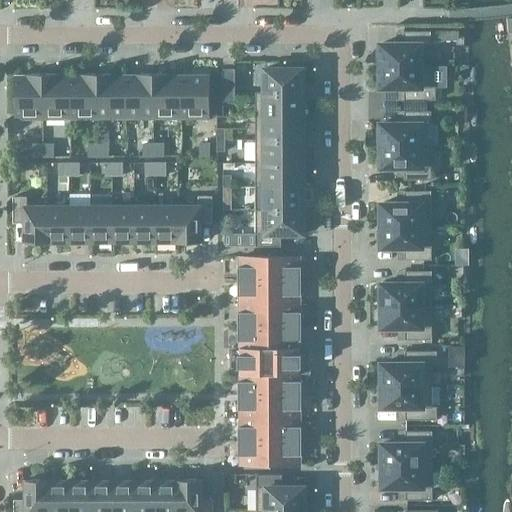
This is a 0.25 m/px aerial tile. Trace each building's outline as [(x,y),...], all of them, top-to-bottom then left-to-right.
[(381,49),(377,49),(377,62),(381,62),(381,67),(421,67),(421,45),(430,45),(430,32),(404,32),(404,44),(381,44),(381,49)] [(421,67),(381,67),(381,89),(404,89),(404,101),(436,100),(436,88),(431,88),(431,67),(421,67)] [(223,68),(223,85),(235,85),(235,68),(223,68)] [(264,92),(255,92),(255,93),(301,92),(301,85),(303,85),(303,68),(264,68),(264,92)] [(14,75),(14,119),(43,119),(43,74),(26,74),(26,75),(14,75)] [(43,74),(43,119),(70,119),(70,75),(59,75),(59,74),(43,74)] [(70,75),(70,119),(98,119),(98,74),(81,74),(81,75),(70,75)] [(98,74),(98,119),(126,119),(125,75),(114,75),(114,74),(98,74)] [(125,75),(126,119),(153,119),(153,74),(136,74),(136,75),(125,75)] [(153,74),(153,119),(181,119),(181,75),(170,75),(170,74),(153,74)] [(209,119),(209,75),(181,75),(181,119),(209,119)] [(235,101),(235,85),(223,85),(223,101),(235,101)] [(301,92),(255,93),(255,116),(303,116),(303,100),(301,100),(301,92)] [(381,142),(381,147),(431,147),(431,146),(421,146),(421,125),(431,125),(431,112),(404,112),(404,124),(381,124),(381,129),(377,129),(377,142),(381,142)] [(255,116),(255,139),(301,139),(301,132),(303,132),(303,116),(255,116)] [(224,128),(216,128),(216,139),(224,139),(224,128)] [(224,151),(224,139),(216,139),(216,151),(224,151)] [(301,139),(255,139),(255,164),(301,164),(303,164),(303,147),(301,147),(301,139)] [(143,156),(153,156),(153,143),(143,144),(143,156)] [(164,156),(164,144),(153,143),(153,156),(164,156)] [(199,156),(209,156),(209,143),(199,143),(199,156)] [(32,144),(32,156),(43,156),(43,144),(32,144)] [(53,144),(43,144),(43,156),(53,156),(53,144)] [(88,156),(98,156),(98,144),(88,144),(88,156)] [(108,156),(108,144),(98,144),(98,156),(108,156)] [(431,180),(431,147),(381,147),(381,168),(404,168),(404,180),(431,180)] [(59,175),(69,175),(69,162),(59,162),(59,175)] [(79,175),(79,162),(69,162),(69,175),(79,175)] [(102,175),(112,175),(112,162),(102,162),(102,175)] [(123,175),(123,162),(112,162),(112,175),(123,175)] [(145,162),(145,175),(155,175),(155,162),(145,162)] [(166,162),(155,162),(155,175),(166,175),(166,162)] [(301,164),(255,164),(255,186),(303,186),(303,170),(301,170),(301,164)] [(231,175),(223,175),(223,186),(231,186),(231,175)] [(231,198),(231,186),(223,186),(223,198),(231,198)] [(303,186),(255,186),(255,210),(301,210),(301,202),(303,202),(303,186)] [(381,204),(381,226),(431,226),(431,191),(404,192),(405,203),(381,204)] [(25,242),(48,242),(48,241),(48,206),(26,206),(26,196),(13,196),(13,222),(25,222),(25,242)] [(198,196),(198,206),(176,206),(176,241),(176,242),(200,242),(200,222),(212,222),(212,196),(198,196)] [(48,206),(48,241),(70,241),(70,206),(48,206)] [(70,241),(91,241),(91,206),(70,206),(70,241)] [(91,206),(91,241),(112,241),(112,206),(91,206)] [(112,241),(134,241),(134,206),(112,206),(112,241)] [(134,206),(134,241),(155,241),(155,206),(134,206)] [(155,241),(176,241),(176,206),(155,206),(155,241)] [(303,217),(301,217),(301,210),(255,210),(255,246),(281,246),(281,234),(303,234),(303,217)] [(431,226),(381,226),(381,231),(377,231),(377,243),(381,243),(381,248),(405,248),(405,261),(432,260),(431,226)] [(239,257),(239,280),(269,280),(269,257),(239,257)] [(299,280),(299,257),(269,257),(269,280),(299,280)] [(444,266),(444,280),(468,280),(468,266),(444,266)] [(381,284),(381,306),(431,306),(422,306),(422,285),(431,285),(431,272),(405,272),(405,284),(381,284)] [(269,303),(269,280),(239,280),(239,303),(269,303)] [(269,280),(269,303),(299,303),(299,280),(269,280)] [(269,303),(239,303),(239,325),(269,325),(269,303)] [(300,325),(299,303),(269,303),(269,325),(300,325)] [(431,306),(381,306),(381,328),(405,328),(405,340),(431,340),(431,306)] [(239,325),(239,348),(269,348),(269,325),(239,325)] [(300,348),(300,325),(269,325),(269,348),(300,348)] [(269,348),(239,348),(230,348),(230,373),(239,373),(269,373),(269,348)] [(269,373),(300,373),(309,373),(309,348),(300,348),(269,348),(269,373)] [(381,364),(381,386),(422,386),(422,377),(432,377),(431,367),(436,365),(436,352),(405,352),(405,364),(381,364)] [(239,373),(239,396),(269,396),(269,373),(239,373)] [(300,396),(300,373),(269,373),(269,396),(300,396)] [(436,407),(422,407),(422,386),(381,386),(381,408),(405,408),(405,420),(436,420),(436,407)] [(239,419),(270,419),(269,396),(239,396),(239,419)] [(300,419),(300,396),(269,396),(270,419),(300,419)] [(270,442),(270,419),(239,419),(240,442),(270,442)] [(270,419),(270,442),(300,442),(300,419),(270,419)] [(381,444),(382,466),(432,466),(432,432),(405,432),(405,444),(381,444)] [(270,465),(270,442),(240,442),(240,465),(270,465)] [(300,465),(300,442),(270,442),(270,465),(300,465)] [(432,500),(432,466),(382,466),(382,488),(405,488),(405,500),(432,500)] [(255,474),(256,511),(301,510),(301,503),(303,503),(303,486),(281,486),(281,474),(255,474)] [(49,511),(49,481),(49,480),(26,480),(26,500),(13,500),(13,511),(49,511)] [(200,480),(177,480),(177,481),(176,511),(212,511),(212,500),(200,500),(200,480)] [(49,481),(49,511),(69,511),(70,481),(49,481)] [(69,511),(91,511),(91,481),(70,481),(69,511)] [(112,511),(113,481),(91,481),(91,511),(112,511)] [(112,511),(134,511),(134,481),(113,481),(112,511)] [(156,511),(156,481),(134,481),(134,511),(156,511)] [(156,511),(176,511),(177,481),(156,481),(156,511)]
